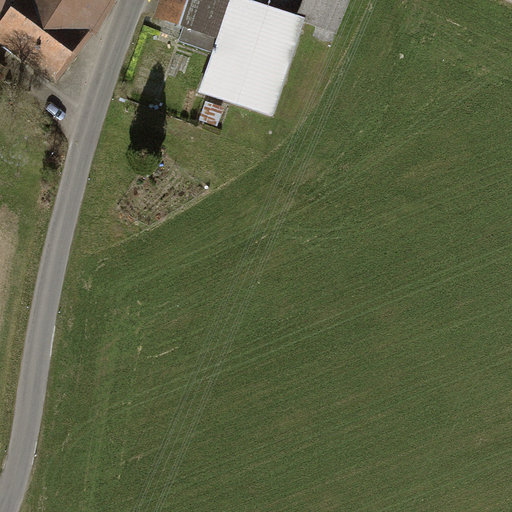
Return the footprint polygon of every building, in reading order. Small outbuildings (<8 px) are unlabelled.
[(23,4),(87,52),(124,2),(121,0),(0,0),(0,25),(4,29),(23,4)] [(160,0),(153,22),(213,41),(226,0),(160,0)] [(296,19),(237,0),(226,0),(213,41),(195,93),(264,116),(296,19)] [(303,0),(296,19),(336,34),(349,0),(303,0)] [(63,83),(87,52),(23,4),(1,35),(63,83)]
